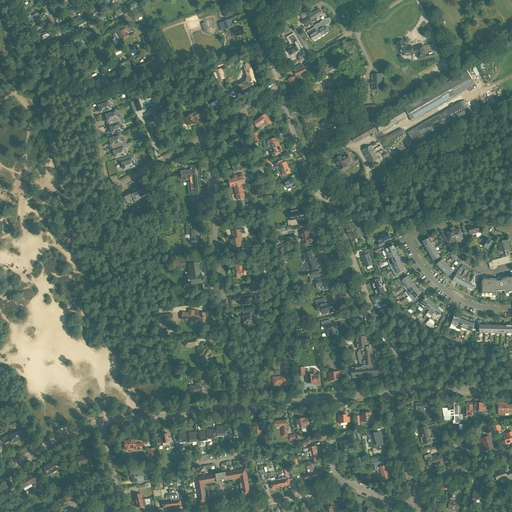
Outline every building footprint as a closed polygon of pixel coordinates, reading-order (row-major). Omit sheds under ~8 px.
[(137,0),(127,5),(129,9),(139,4),(137,0)] [(24,7),(24,8),(26,10),(34,4),(32,2),(26,6),(24,7)] [(284,3),(278,7),(282,13),(288,9),(286,5),(284,3)] [(70,5),(66,7),(72,16),(75,14),(70,5)] [(225,18),(233,15),(230,8),(223,11),(225,18)] [(320,9),(309,16),(311,20),(322,14),(320,9)] [(37,13),(28,19),(30,21),(30,22),(39,15),(37,13)] [(104,14),(94,19),(96,23),(105,18),(104,14)] [(82,16),(73,21),(77,27),(86,22),(84,19),(82,16)] [(309,16),(301,20),(304,25),(311,20),(309,16)] [(330,21),(329,20),(328,19),(327,19),(326,20),(325,21),(324,20),(319,24),(318,24),(315,26),(316,28),(321,36),(329,32),(325,26),(327,25),(327,24),(329,24),(329,23),(330,22),(330,21)] [(44,22),(35,28),(37,31),(46,26),(44,22)] [(314,41),(321,36),(316,28),(315,26),(314,26),(315,27),(307,32),(308,34),(307,34),(309,38),(310,37),(311,37),(314,41)] [(124,27),(118,30),(123,39),(128,36),(127,33),(126,34),(124,31),(125,30),(124,27)] [(234,30),(232,31),(234,37),(236,36),(245,33),(242,28),(239,29),(238,29),(234,30)] [(94,32),(85,36),(87,40),(96,35),(94,32)] [(116,33),(112,35),(118,44),(121,43),(116,33)] [(79,35),(71,40),(73,44),(78,41),(79,43),(80,45),(84,43),(79,35)] [(293,44),(286,49),(289,55),(298,50),(297,48),(300,46),(294,35),(289,38),(293,44)] [(406,46),(403,41),(403,40),(401,41),(399,42),(397,43),(397,44),(396,45),(401,53),(405,53),(406,55),(412,55),(412,54),(417,53),(418,58),(425,57),(423,46),(416,47),(416,48),(412,48),(412,47),(408,47),(406,46),(407,46),(406,46)] [(55,43),(47,50),(50,53),(57,46),(55,43)] [(63,47),(54,52),(56,55),(65,50),(63,47)] [(163,58),(157,60),(161,69),(166,67),(163,58)] [(255,84),(255,83),(256,83),(256,82),(255,82),(249,63),(244,65),(247,76),(245,82),(240,85),(243,90),(253,84),(254,84),(255,84)] [(336,70),(334,66),(329,68),(328,66),(323,68),(326,74),(330,72),(330,73),(336,70)] [(296,76),(306,72),(304,68),(294,72),(296,76)] [(219,80),(224,79),(220,69),(216,71),(219,80)] [(380,79),(382,79),(382,75),(382,74),(372,74),(372,81),(371,81),(371,84),(372,84),(372,90),(382,89),(382,84),(380,84),(380,79)] [(292,88),(298,86),(299,85),(297,79),(300,78),(299,75),(288,79),(292,88)] [(99,79),(101,82),(102,81),(104,85),(107,90),(110,89),(111,88),(105,76),(104,77),(99,79)] [(412,121),(455,96),(448,82),(404,107),(412,121)] [(216,95),(209,100),(205,102),(207,105),(206,106),(206,107),(203,109),(206,114),(220,105),(218,101),(219,100),(216,95)] [(101,112),(111,109),(109,104),(112,103),(111,99),(98,103),(99,108),(98,108),(99,111),(100,111),(101,112)] [(137,99),(132,100),(137,111),(141,109),(137,99)] [(416,127),(408,133),(418,150),(426,145),(474,117),(464,100),(416,127)] [(153,116),(149,117),(150,121),(154,120),(155,120),(156,123),(162,121),(159,114),(166,111),(164,107),(162,102),(156,105),(157,107),(151,109),(153,116)] [(378,105),(366,106),(366,118),(374,117),(379,117),(378,105)] [(380,132),(400,121),(407,116),(402,108),(400,110),(375,124),(380,132)] [(196,122),(199,121),(198,119),(201,117),(196,110),(193,112),(193,113),(184,119),(188,126),(195,121),(196,122)] [(118,116),(116,112),(106,115),(107,117),(106,117),(107,120),(109,124),(122,120),(121,115),(118,116)] [(259,119),(254,122),(257,127),(263,123),(265,126),(271,122),(268,119),(269,118),(268,116),(267,116),(265,114),(259,119)] [(112,134),(122,131),(121,126),(124,125),(122,120),(109,124),(111,129),(110,129),(111,132),(112,132),(112,134)] [(323,121),(321,124),(326,129),(329,126),(331,127),(332,126),(330,124),(325,120),(323,121)] [(377,130),(373,124),(365,128),(368,135),(377,130)] [(387,143),(394,139),(393,139),(404,133),(401,128),(384,137),(387,143)] [(351,136),(354,142),(363,138),(359,131),(351,136)] [(240,132),(233,137),(234,137),(228,141),(232,146),(237,142),(241,148),(242,148),(243,147),(245,150),(248,148),(246,145),(247,145),(243,139),(241,136),(242,136),(240,132)] [(121,141),(119,136),(109,139),(110,141),(109,141),(110,144),(111,144),(112,148),(126,144),(124,140),(121,141)] [(275,138),(266,141),(269,150),(270,149),(273,148),(279,146),(277,140),(276,140),(275,138)] [(116,158),(126,155),(124,150),(127,149),(126,144),(112,148),(114,153),(113,154),(114,156),(115,156),(116,158)] [(273,148),(270,149),(270,150),(273,157),(278,155),(277,153),(282,152),(279,146),(273,148)] [(369,164),(379,159),(372,146),(362,151),(369,164)] [(412,158),(419,154),(416,149),(409,153),(412,158)] [(345,163),(350,161),(347,155),(342,158),(341,156),(334,159),(340,170),(347,166),(345,163)] [(124,170),(134,167),(134,166),(137,165),(134,156),(121,160),(122,165),(121,165),(122,168),(123,168),(124,170)] [(240,160),(231,163),(234,169),(235,169),(240,167),(242,166),(240,160)] [(281,161),(274,164),(276,168),(277,172),(278,171),(288,167),(286,162),(283,163),(282,161),(281,161)] [(190,170),(180,171),(181,177),(181,180),(185,180),(185,177),(190,177),(191,195),(198,194),(197,172),(197,166),(190,165),(190,170)] [(290,173),(288,167),(278,171),(281,179),(287,177),(286,175),(290,173)] [(235,177),(229,179),(231,187),(234,186),(241,184),(245,183),(242,174),(239,175),(235,176),(235,177)] [(296,189),(292,179),(284,182),(285,183),(281,184),(282,186),(286,185),(287,189),(291,188),(292,190),(296,189)] [(245,197),(241,184),(234,186),(236,195),(237,199),(245,197)] [(146,195),(141,186),(130,192),(123,195),(126,201),(133,198),(135,201),(146,195)] [(298,225),(297,219),(305,217),(303,209),(289,212),(291,220),(287,221),(289,227),(294,226),(298,225)] [(363,236),(357,221),(359,220),(358,217),(349,220),(350,223),(348,224),(350,230),(352,230),(353,231),(353,232),(355,237),(354,238),(354,239),(355,241),(355,242),(356,242),(357,242),(358,241),(358,240),(358,238),(363,236)] [(197,242),(197,240),(199,240),(198,229),(197,229),(197,227),(193,227),(193,220),(186,220),(186,234),(190,234),(190,240),(191,240),(191,242),(197,242)] [(468,240),(473,239),(471,234),(481,232),(478,224),(468,227),(469,232),(466,233),(468,240)] [(232,247),(243,245),(241,234),(245,233),(244,229),(232,231),(234,239),(231,240),(232,247)] [(456,240),(463,238),(460,229),(454,231),(456,240)] [(309,236),(308,230),(301,232),(303,244),(313,242),(312,235),(309,236)] [(448,244),(450,244),(450,242),(456,240),(454,231),(447,232),(449,238),(446,238),(447,243),(448,244)] [(379,247),(385,245),(384,242),(390,239),(387,232),(377,237),(379,241),(377,242),(379,247)] [(479,238),(474,242),(476,244),(478,242),(484,245),(483,246),(488,249),(493,241),(485,236),(483,239),(482,239),(481,240),(479,238)] [(425,246),(426,246),(425,246),(433,242),(430,237),(423,241),(425,246)] [(500,246),(498,246),(500,251),(501,251),(501,252),(505,251),(505,253),(506,256),(510,255),(509,252),(509,250),(506,240),(499,242),(500,246)] [(428,251),(435,247),(433,242),(425,246),(426,246),(428,251)] [(389,248),(388,245),(382,247),(386,255),(396,251),(394,246),(389,248)] [(431,256),(438,252),(435,247),(428,251),(431,256)] [(366,267),(373,265),(368,254),(372,253),(370,249),(365,251),(366,255),(362,257),(366,267)] [(314,259),(311,251),(303,253),(305,258),(304,260),(305,263),(307,263),(309,270),(317,268),(316,266),(322,264),(320,257),(314,259)] [(398,256),(396,251),(386,255),(388,254),(391,259),(398,256)] [(433,261),(440,257),(438,252),(431,256),(433,260),(433,261)] [(400,261),(398,256),(391,259),(388,260),(390,265),(400,261)] [(440,269),(446,263),(442,259),(436,265),(440,269)] [(497,265),(501,264),(499,259),(488,262),(490,268),(491,269),(492,269),(493,269),(495,269),(496,269),(496,268),(497,268),(497,267),(497,266),(497,265)] [(393,270),(402,265),(400,261),(390,265),(393,270)] [(188,280),(187,280),(187,281),(188,281),(188,284),(201,283),(199,275),(198,268),(199,268),(198,263),(189,264),(190,276),(187,276),(188,280)] [(444,273),(450,267),(446,263),(440,269),(444,273)] [(243,268),(242,264),(236,265),(236,269),(237,278),(245,277),(244,270),(245,269),(245,268),(243,268)] [(405,270),(402,265),(393,270),(396,278),(401,276),(400,273),(405,270)] [(448,277),(454,271),(450,267),(444,273),(448,276),(448,277)] [(458,283),(461,276),(457,274),(453,281),(458,283)] [(320,279),(319,275),(310,277),(311,283),(315,282),(315,281),(316,281),(317,287),(322,286),(323,291),(329,290),(326,278),(320,279)] [(382,286),(380,280),(382,280),(380,275),(372,277),(374,281),(372,282),(377,296),(385,293),(384,292),(385,291),(383,286),(382,286)] [(411,280),(408,276),(404,279),(402,276),(397,280),(399,283),(402,281),(402,282),(401,283),(404,286),(405,285),(411,280)] [(462,286),(466,279),(461,276),(458,283),(462,286)] [(511,293),(511,276),(501,279),(501,278),(500,278),(499,278),(498,278),(498,279),(482,278),(481,294),(496,296),(497,291),(504,291),(505,295),(511,293)] [(467,289),(471,281),(466,279),(462,286),(467,288),(467,289)] [(408,289),(415,284),(411,280),(405,285),(408,289)] [(472,291),(476,284),(471,281),(467,289),(472,291)] [(409,296),(418,289),(415,284),(408,289),(405,292),(409,296)] [(421,293),(418,289),(409,296),(412,300),(414,302),(419,298),(418,296),(422,293),(421,293)] [(253,295),(253,291),(253,290),(252,290),(246,291),(246,292),(247,296),(241,297),(240,297),(241,297),(241,301),(240,301),(240,302),(241,305),(248,304),(248,305),(252,304),(252,303),(253,303),(253,302),(252,295),(253,295)] [(425,307),(430,300),(426,297),(423,301),(421,299),(416,304),(423,309),(425,307)] [(323,299),(315,300),(316,303),(318,311),(322,311),(323,315),(334,312),(332,304),(327,305),(327,302),(324,303),(323,299)] [(430,310),(434,304),(430,300),(425,307),(429,310),(430,310)] [(439,307),(434,304),(430,310),(429,310),(427,313),(432,316),(433,314),(434,313),(439,307)] [(437,318),(443,310),(439,307),(434,313),(433,314),(437,318)] [(199,313),(198,311),(189,310),(188,313),(182,312),(181,319),(187,320),(187,321),(194,321),(194,319),(199,320),(200,324),(206,323),(204,312),(199,313)] [(257,314),(256,311),(256,310),(248,312),(249,316),(244,317),(243,317),(245,328),(246,328),(253,327),(253,326),(255,326),(254,321),(252,322),(251,316),(257,315),(257,314)] [(159,328),(173,327),(172,313),(161,314),(161,315),(158,316),(159,328)] [(456,327),(457,326),(459,318),(454,316),(453,319),(452,321),(451,324),(453,325),(452,326),(456,327)] [(461,330),(462,328),(464,320),(459,318),(457,326),(456,327),(456,329),(461,330)] [(328,324),(327,320),(321,322),(322,326),(325,325),(327,333),(328,333),(328,336),(328,337),(339,334),(338,334),(337,331),(338,330),(336,323),(328,324)] [(474,324),(469,322),(467,329),(466,331),(470,332),(470,331),(472,331),(475,323),(474,323),(474,324)] [(372,350),(371,350),(371,347),(367,347),(366,336),(357,337),(358,349),(359,349),(359,352),(358,352),(358,354),(359,359),(359,360),(360,363),(362,366),(363,366),(363,367),(352,368),(352,373),(351,376),(353,376),(353,378),(360,377),(360,378),(364,379),(364,377),(370,376),(370,377),(374,378),(373,376),(381,375),(380,373),(382,373),(380,370),(380,365),(376,366),(375,352),(372,353),(372,350)] [(205,351),(204,349),(197,351),(198,356),(194,357),(195,363),(200,362),(201,368),(204,367),(204,366),(211,365),(210,359),(211,359),(211,358),(212,357),(212,356),(211,356),(211,355),(210,355),(209,355),(208,350),(205,351)] [(280,371),(273,372),(273,379),(275,379),(275,382),(274,382),(274,387),(289,385),(288,374),(286,374),(286,368),(280,369),(280,371)] [(307,383),(315,382),(320,382),(319,371),(316,372),(316,370),(311,370),(312,374),(306,375),(307,383)] [(330,381),(338,380),(337,377),(340,377),(339,372),(329,373),(330,381)] [(205,380),(200,380),(200,375),(195,376),(196,385),(191,386),(191,389),(190,389),(190,393),(197,393),(206,393),(205,388),(210,387),(209,381),(205,382),(205,380)] [(503,403),(503,402),(499,402),(499,415),(505,415),(505,413),(511,413),(511,405),(507,405),(507,403),(503,403)] [(416,403),(416,415),(427,415),(427,416),(432,416),(433,407),(430,407),(430,403),(416,403)] [(459,424),(458,403),(454,403),(454,410),(448,411),(448,408),(442,408),(443,412),(442,413),(442,414),(443,414),(444,416),(454,416),(454,420),(453,420),(453,424),(459,424)] [(483,404),(483,403),(475,403),(475,405),(466,405),(466,415),(473,415),(473,414),(475,414),(479,414),(478,411),(483,411),(489,411),(489,404),(483,404)] [(372,423),(371,420),(372,420),(371,412),(363,413),(363,416),(360,416),(361,421),(362,424),(365,423),(365,422),(368,422),(369,423),(372,423)] [(347,417),(347,415),(338,416),(339,423),(350,422),(349,417),(347,417)] [(310,427),(308,418),(304,419),(304,418),(296,420),(297,422),(296,422),(297,428),(301,427),(302,429),(306,428),(305,426),(309,425),(310,427)] [(287,436),(286,420),(275,421),(275,426),(282,426),(283,436),(287,436)] [(261,426),(261,423),(254,423),(254,428),(253,428),(254,434),(262,433),(262,426),(261,426)] [(224,432),(223,425),(216,426),(216,433),(216,435),(217,436),(224,436),(224,439),(227,439),(227,432),(224,432)] [(242,434),(241,426),(229,427),(230,433),(234,433),(234,435),(238,435),(238,437),(241,436),(241,434),(242,434)] [(422,443),(423,443),(424,444),(428,443),(428,444),(436,442),(436,441),(436,442),(435,439),(435,438),(434,438),(433,437),(432,437),(430,438),(427,426),(420,428),(422,437),(421,438),(422,443)] [(213,434),(213,429),(205,430),(205,431),(206,431),(207,441),(211,440),(211,439),(214,439),(214,443),(217,442),(217,436),(216,435),(216,433),(213,434)] [(197,445),(200,445),(200,441),(207,441),(206,431),(205,431),(198,432),(199,438),(196,438),(196,443),(197,445)] [(20,435),(19,432),(17,433),(16,433),(13,435),(12,433),(8,435),(8,434),(1,438),(4,443),(10,439),(13,443),(20,439),(18,436),(20,435)] [(176,446),(179,446),(186,445),(186,439),(185,432),(178,432),(178,439),(174,439),(176,446)] [(196,443),(196,438),(195,432),(188,433),(189,439),(186,439),(186,445),(186,446),(190,446),(189,442),(192,442),(192,443),(196,443)] [(382,444),(379,432),(368,435),(369,439),(371,439),(372,442),(371,443),(372,448),(378,447),(378,445),(382,444)] [(164,434),(164,433),(161,434),(161,435),(160,435),(161,438),(162,443),(163,446),(167,445),(167,446),(169,446),(169,448),(173,448),(172,442),(171,438),(168,438),(167,433),(164,434)] [(466,448),(465,444),(467,443),(464,433),(461,434),(464,444),(460,446),(461,449),(456,451),(454,447),(449,449),(450,453),(452,453),(454,459),(469,454),(466,448)] [(341,442),(342,447),(341,447),(342,451),(343,451),(344,452),(349,451),(348,449),(355,447),(354,442),(356,441),(355,435),(349,437),(350,440),(341,442)] [(491,442),(489,436),(479,439),(480,443),(482,442),(485,451),(493,448),(492,444),(491,442)] [(135,444),(134,439),(128,440),(129,441),(124,441),(125,450),(131,449),(131,450),(143,449),(142,444),(135,444)] [(440,452),(441,453),(447,451),(445,444),(438,446),(440,452)] [(309,451),(304,453),(304,455),(307,454),(307,455),(310,454),(317,452),(316,446),(308,448),(309,451)] [(93,455),(91,450),(85,452),(86,454),(76,457),(79,466),(87,463),(87,464),(96,462),(94,454),(93,455)] [(428,467),(430,466),(430,467),(445,463),(442,454),(431,457),(430,455),(425,457),(428,467),(429,467),(428,467)] [(47,475),(59,467),(55,460),(42,467),(47,475)] [(384,466),(383,461),(374,464),(376,471),(377,470),(380,480),(389,478),(386,466),(384,466)] [(304,481),(313,478),(312,474),(310,465),(306,466),(308,475),(302,476),(304,481)] [(147,481),(145,467),(130,470),(131,474),(134,474),(134,479),(132,479),(133,483),(135,483),(147,481)] [(506,474),(505,470),(495,474),(497,480),(506,477),(507,481),(511,480),(511,479),(511,478),(511,472),(506,474)] [(42,487),(34,473),(30,475),(23,479),(22,479),(19,481),(23,488),(31,484),(35,491),(42,487)] [(287,480),(287,477),(282,478),(279,479),(278,479),(280,486),(290,484),(289,479),(287,480)] [(271,489),(280,486),(278,479),(271,481),(272,483),(269,484),(271,489)] [(14,489),(11,482),(1,488),(4,494),(10,491),(12,495),(16,492),(14,489)] [(482,492),(483,482),(476,482),(476,491),(473,491),(473,499),(480,500),(481,492),(482,492)] [(455,499),(457,491),(450,489),(448,497),(451,498),(451,500),(450,500),(448,509),(458,511),(460,502),(454,501),(455,499)] [(22,504),(27,501),(22,493),(17,496),(22,504)] [(171,502),(171,507),(181,505),(181,501),(179,501),(178,498),(177,493),(170,494),(171,502)] [(44,506),(51,504),(48,498),(42,500),(44,506)] [(137,508),(143,506),(146,505),(144,499),(135,501),(137,508)]
